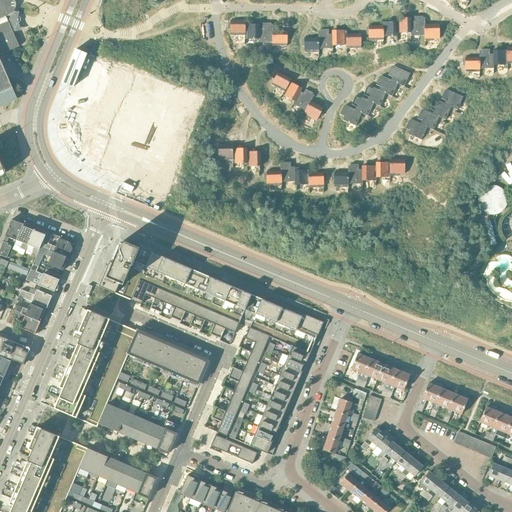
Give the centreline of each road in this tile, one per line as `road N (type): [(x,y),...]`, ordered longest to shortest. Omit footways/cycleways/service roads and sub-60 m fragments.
road 1 (residential): [(511,508),(407,428),(436,342)]
road 2 (secondary): [(349,306),(151,222)]
road 3 (residential): [(182,452),(222,355),(135,318)]
road 4 (secondary): [(73,0),(27,127),(47,180)]
road 5 (secondary): [(57,170),(40,122),(86,0)]
road 6 (residential): [(291,472),(349,306)]
road 7 (residential): [(0,460),(49,344)]
road 8 (residential): [(291,472),(267,487),(182,452)]
